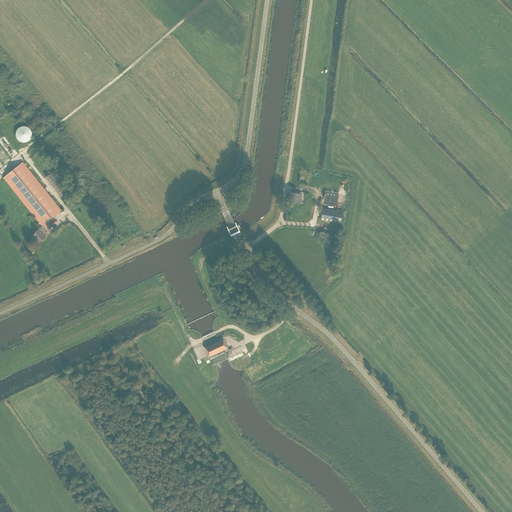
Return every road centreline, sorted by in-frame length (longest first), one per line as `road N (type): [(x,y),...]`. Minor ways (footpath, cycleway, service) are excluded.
road 1 (unclassified): [(479,511),(330,338),(261,285),(242,250)]
road 2 (unclassified): [(242,250),(280,219),(309,0)]
road 3 (unclassified): [(0,316),(160,241),(214,193)]
road 4 (unclassified): [(214,193),(240,174),(245,158),(266,0)]
